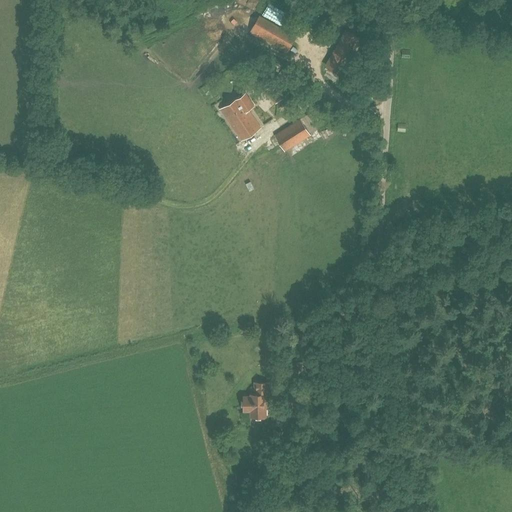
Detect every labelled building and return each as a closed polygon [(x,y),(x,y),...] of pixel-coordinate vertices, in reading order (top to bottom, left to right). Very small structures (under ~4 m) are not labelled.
[(260,15),(256,22),(251,31),(287,52),(296,36),(260,15)] [(357,47),(362,38),(348,30),(343,39),(357,47)] [(410,50),(401,50),(401,58),(410,58),(410,50)] [(264,91),(276,103),(289,91),(278,79),(264,91)] [(249,108),(254,105),(246,92),(221,108),(242,140),(261,127),(249,108)] [(311,134),(301,119),(275,135),(285,150),(311,134)] [(407,123),(399,123),(398,131),(406,132),(407,123)] [(270,394),(270,382),(255,382),(255,394),(251,394),(251,396),(244,396),(245,411),(252,410),(252,416),(266,416),(266,394),(270,394)] [(274,430),(270,450),(283,452),(286,437),(282,436),(283,432),(274,430)]
